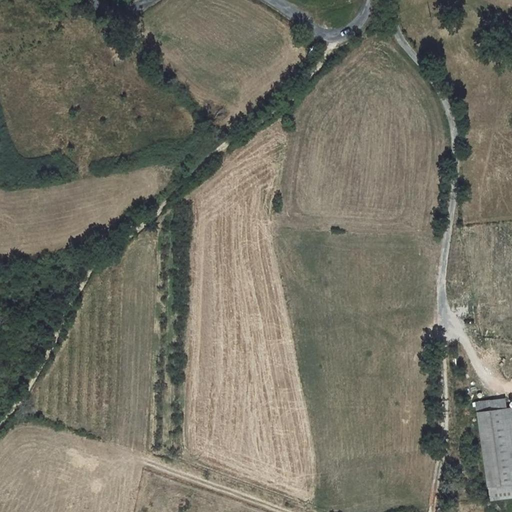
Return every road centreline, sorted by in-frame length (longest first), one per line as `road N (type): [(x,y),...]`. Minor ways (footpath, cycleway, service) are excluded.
road 1 (track): [(0,426),(82,282),(196,173),(296,95),(335,36)]
road 2 (residential): [(392,0),(401,41),(447,108),(455,179),(440,312),(482,376)]
road 3 (track): [(440,312),(443,446),(432,511)]
road 4 (track): [(288,511),(145,461)]
road 5 (unclassified): [(370,0),(365,15),(335,36),(319,34),(272,0)]
